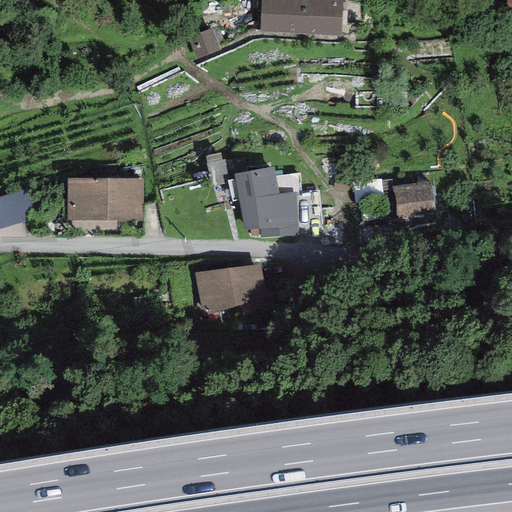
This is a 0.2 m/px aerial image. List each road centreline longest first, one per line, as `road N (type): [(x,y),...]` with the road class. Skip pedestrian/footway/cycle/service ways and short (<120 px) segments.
road 1 (motorway): [(511,427),(0,498)]
road 2 (residential): [(0,245),(511,249)]
road 3 (motorway): [(298,511),(511,485)]
